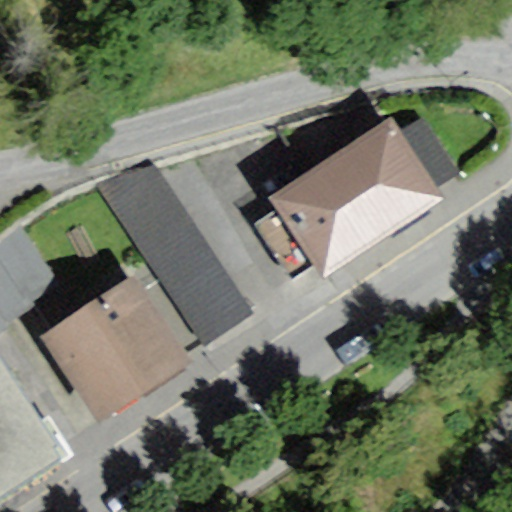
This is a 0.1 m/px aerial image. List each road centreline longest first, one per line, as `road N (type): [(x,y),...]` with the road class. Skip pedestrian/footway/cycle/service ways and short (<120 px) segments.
road 1 (residential): [(0,171),(367,71),(449,58),(511,64)]
road 2 (residential): [(511,237),(86,511)]
